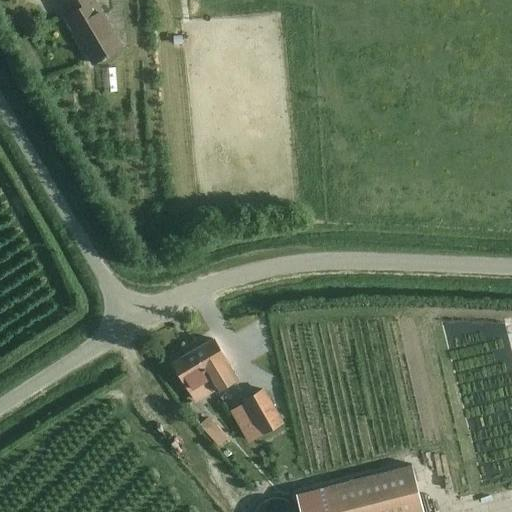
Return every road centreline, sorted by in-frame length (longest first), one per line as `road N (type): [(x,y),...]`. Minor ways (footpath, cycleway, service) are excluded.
road 1 (unclassified): [(132,323),(239,275),(302,264),(511,271)]
road 2 (unclassified): [(132,323),(0,102)]
road 3 (unclassified): [(0,409),(132,323)]
